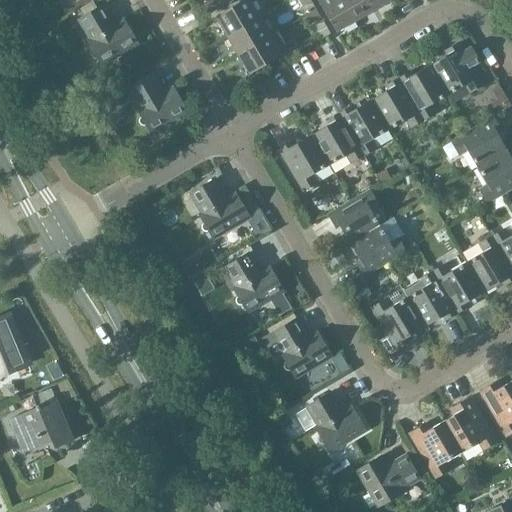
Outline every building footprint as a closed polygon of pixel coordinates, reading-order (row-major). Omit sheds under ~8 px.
[(74,0),(74,2),(79,10),(92,3),(93,2),(92,0),(74,0)] [(245,0),(217,17),(228,36),(267,14),(258,0),(245,0)] [(308,0),(297,0),(302,8),(311,3),(308,0)] [(355,21),(343,0),(316,0),(336,32),(355,21)] [(343,0),(355,21),(374,9),(368,0),(343,0)] [(368,0),(374,9),(390,0),(368,0)] [(84,18),(78,21),(89,40),(87,41),(92,49),(90,51),(89,53),(90,57),(92,59),(95,59),(97,58),(102,66),(115,59),(122,69),(131,63),(125,53),(138,45),(123,20),(114,25),(103,6),(96,10),(92,3),(79,10),(84,18)] [(316,11),(304,18),(309,25),(321,19),(316,11)] [(228,36),(239,55),(278,32),(267,14),(228,36)] [(323,22),(311,29),(319,42),(331,35),(323,22)] [(278,32),(239,55),(251,75),(297,47),(293,40),(285,45),(278,32)] [(448,56),(430,66),(448,97),(452,104),(469,95),(483,86),(458,44),(445,52),(448,56)] [(410,72),(398,79),(423,122),(436,114),(431,108),(448,97),(430,66),(413,76),(410,72)] [(188,113),(173,88),(164,93),(152,74),(127,89),(139,108),(137,109),(142,117),(139,119),(139,122),(140,124),(142,127),(144,127),(147,126),(151,134),(188,113)] [(389,91),(371,101),(389,133),(406,122),(410,130),(423,122),(398,79),(386,86),(389,91)] [(504,112),(511,108),(498,84),(490,89),(504,112)] [(351,107),(339,114),(364,157),(377,149),(373,143),(389,133),(371,101),(353,111),(351,107)] [(329,126),(311,136),(330,168),(347,158),(350,165),(364,157),(339,114),(327,121),(329,126)] [(467,151),(477,169),(507,152),(497,134),(501,131),(493,118),(442,149),(449,162),(458,157),(467,151)] [(330,168),(311,136),(294,146),(292,142),(279,150),(304,192),(317,184),(314,179),(330,168)] [(511,159),(507,152),(477,169),(487,185),(478,191),(487,204),(511,189),(511,159)] [(143,165),(139,157),(129,163),(133,170),(143,165)] [(377,175),(381,183),(389,178),(385,171),(377,175)] [(209,232),(214,240),(250,219),(235,194),(226,199),(215,180),(190,195),(201,214),(199,215),(204,223),(202,225),(201,228),(204,233),(206,233),(209,232)] [(370,191),(328,216),(335,229),(340,227),(350,245),(380,227),(369,210),(378,204),(370,191)] [(380,227),(350,245),(351,246),(360,262),(356,264),(356,265),(364,277),(406,252),(406,251),(415,246),(410,239),(402,244),(398,237),(389,221),(380,227)] [(504,229),(491,236),(511,272),(511,235),(509,237),(504,229)] [(483,252),(466,263),(484,293),(502,283),(504,287),(511,282),(511,272),(491,236),(478,244),(483,252)] [(328,260),(334,270),(346,263),(340,253),(328,260)] [(243,306),(248,314),(284,293),(269,268),(260,273),(249,254),(224,269),(235,288),(233,289),(238,297),(236,299),(235,301),(236,304),(238,306),(241,307),(243,306)] [(194,259),(183,265),(191,278),(201,272),(194,259)] [(444,264),(432,272),(457,315),(469,308),(467,304),(484,293),(466,263),(449,272),(444,264)] [(204,272),(192,279),(197,287),(209,280),(204,272)] [(402,289),(407,298),(425,328),(442,318),(445,322),(457,315),(432,272),(402,289)] [(362,285),(351,291),(357,302),(364,298),(366,292),(362,285)] [(425,328),(407,298),(390,308),(386,300),(372,308),(390,339),(396,349),(397,350),(410,343),(408,338),(425,328)] [(490,312),(480,318),(484,325),(494,319),(490,312)] [(0,320),(0,379),(29,367),(8,317),(0,320)] [(291,372),(296,380),(332,358),(317,333),(308,339),(297,320),(262,340),(273,358),(283,352),(283,353),(281,354),(286,362),(284,365),(283,367),(286,372),(289,373),(291,372)] [(253,338),(237,347),(247,365),(263,356),(253,338)] [(390,339),(383,343),(389,353),(396,349),(390,339)] [(55,362),(45,367),(53,381),(62,376),(55,362)] [(493,385),(480,393),(506,437),(511,433),(511,381),(505,386),(501,380),(493,385)] [(36,409),(9,421),(23,454),(52,442),(55,449),(74,441),(56,399),(54,399),(50,390),(32,397),(36,407),(36,409)] [(325,445),(330,453),(366,432),(352,407),(342,412),(331,393),(306,408),(317,427),(315,428),(320,436),(318,438),(317,441),(320,445),(323,446),(325,445)] [(461,412),(443,422),(462,454),(478,443),(482,453),(497,444),(470,398),(457,406),(461,412)] [(285,412),(275,418),(283,430),(292,425),(285,412)] [(462,454),(443,422),(426,433),(422,427),(409,434),(436,480),(450,472),(445,464),(462,454)] [(401,492),(420,480),(406,455),(387,467),(381,457),(356,472),(378,508),(403,493),(401,492)] [(511,511),(511,492),(511,493),(511,501),(490,511),(511,511)] [(434,493),(427,497),(433,507),(440,503),(434,493)]
